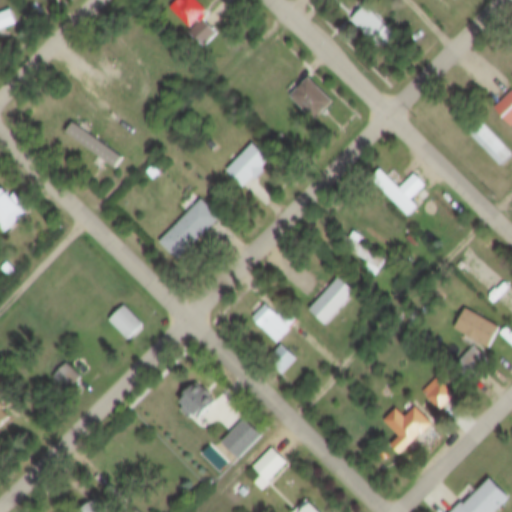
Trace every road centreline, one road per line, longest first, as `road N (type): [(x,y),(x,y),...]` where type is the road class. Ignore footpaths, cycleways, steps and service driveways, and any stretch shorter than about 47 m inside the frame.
road 1 (residential): [(510,0),(4,511)]
road 2 (residential): [(382,511),(0,136)]
road 3 (residential): [(511,239),(270,0)]
road 4 (residential): [(511,404),(408,511)]
road 5 (residential): [(0,104),(104,0)]
